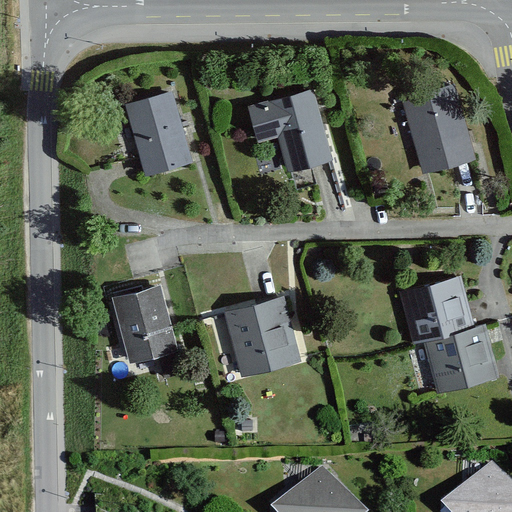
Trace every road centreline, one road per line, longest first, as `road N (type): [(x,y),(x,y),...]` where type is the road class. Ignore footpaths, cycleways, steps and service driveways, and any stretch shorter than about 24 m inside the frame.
road 1 (residential): [(48,6),(40,125),(47,511)]
road 2 (tertiary): [(504,2),(48,6)]
road 3 (residential): [(511,225),(168,232)]
